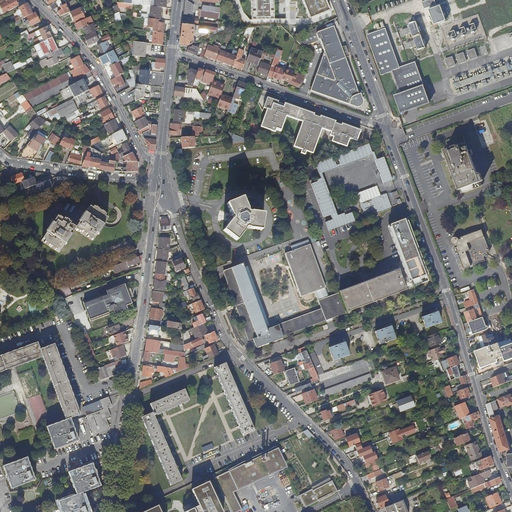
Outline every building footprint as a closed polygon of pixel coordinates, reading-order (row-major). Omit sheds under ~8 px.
[(16,0),(10,0),(0,5),(4,12),(18,5),(17,2),(17,1),(16,0)] [(59,0),(46,0),(49,5),(57,0),(58,2),(51,6),(53,10),(62,6),(59,0)] [(185,0),(183,14),(191,15),(192,5),(185,0)] [(253,0),(255,21),(275,21),(274,0),(253,0)] [(325,0),(302,0),(310,18),(330,11),(325,0)] [(434,0),(428,0),(422,2),(424,9),(436,5),(434,0)] [(33,14),(27,3),(19,7),(19,9),(17,10),(17,11),(19,16),(20,16),(22,16),(23,18),(33,14)] [(218,18),(219,8),(202,5),(201,10),(198,9),(197,16),(218,18)] [(440,5),(429,10),(434,24),(446,20),(440,5)] [(70,12),(75,24),(85,19),(83,14),(86,13),(83,6),(80,8),(79,8),(70,12)] [(159,20),(160,20),(161,8),(151,6),(150,19),(159,20)] [(58,12),(60,17),(70,12),(68,8),(58,12)] [(40,22),(35,13),(26,17),(31,26),(40,22)] [(75,24),(78,31),(83,28),(93,24),(90,17),(85,19),(75,24)] [(194,26),(196,26),(216,28),(225,29),(224,25),(218,20),(215,23),(202,22),(202,24),(198,23),(199,20),(188,18),(187,25),(194,26)] [(153,32),(164,33),(165,24),(158,23),(159,20),(150,19),(148,19),(147,27),(153,28),(152,32),(153,32)] [(425,48),(416,22),(408,24),(417,50),(425,48)] [(93,24),(83,28),(86,35),(98,29),(95,23),(93,24)] [(327,29),(326,24),(294,39),(303,47),(320,41),(324,52),(316,73),(314,72),(313,76),(315,77),(310,91),(355,107),(359,107),(362,104),(362,100),(360,94),(358,94),(345,58),(342,48),(334,27),(327,29)] [(185,48),(193,44),(194,38),(192,38),(194,26),(187,25),(182,25),(180,46),(185,48)] [(208,37),(211,35),(216,34),(216,28),(196,26),(196,28),(198,29),(198,32),(208,33),(208,37)] [(466,26),(448,32),(450,40),(468,34),(466,26)] [(40,44),(52,38),(46,27),(38,31),(41,37),(38,39),(40,44)] [(430,103),(415,62),(400,68),(386,29),(368,35),(382,74),(393,70),(401,93),(395,95),(401,113),(407,111),(430,103)] [(94,32),(84,37),(88,45),(98,41),(94,32)] [(162,45),(164,33),(153,32),(153,36),(150,35),(149,41),(152,41),(152,44),(162,45)] [(57,50),(52,38),(40,44),(34,46),(40,58),(45,56),(57,50)] [(97,46),(101,57),(108,53),(113,50),(111,46),(112,46),(110,40),(102,44),(102,43),(97,46)] [(130,55),(130,56),(145,57),(145,50),(146,44),(146,43),(126,41),(127,43),(129,52),(130,55)] [(208,46),(208,44),(205,43),(200,57),(203,59),(204,56),(208,46)] [(214,48),(208,46),(204,56),(216,60),(221,47),(222,45),(216,43),(214,48)] [(158,55),(166,56),(167,46),(164,46),(152,45),(151,50),(158,51),(158,55)] [(482,54),(488,52),(486,45),(480,47),(482,54)] [(221,47),(216,60),(233,66),(238,52),(233,50),(231,55),(224,52),(226,48),(221,47)] [(186,53),(196,56),(198,51),(188,48),(186,53)] [(57,50),(45,56),(48,61),(46,62),(45,60),(38,63),(41,68),(47,66),(48,68),(50,68),(57,64),(55,58),(56,58),(63,55),(60,49),(57,50)] [(238,52),(233,66),(242,69),(245,60),(241,58),(240,56),(240,55),(242,54),(243,51),(239,49),(238,52)] [(262,53),(251,49),(246,62),(258,66),(260,59),(262,55),(262,53)] [(471,60),(477,57),(474,49),(468,51),(471,60)] [(99,58),(103,65),(106,64),(109,62),(110,64),(111,66),(118,62),(130,56),(130,55),(129,52),(116,58),(113,50),(108,53),(101,57),(99,58)] [(460,63),(466,61),(463,53),(457,55),(460,63)] [(83,65),(79,57),(70,61),(75,69),(83,65)] [(448,67),(455,65),(452,57),(446,59),(448,67)] [(268,76),(281,81),(281,79),(284,70),(276,68),(277,65),(279,59),(274,58),(272,63),(268,76)] [(165,68),(166,60),(156,59),(156,62),(153,62),(152,68),(160,69),(160,67),(165,68)] [(124,73),(118,62),(111,66),(109,66),(115,78),(120,76),(124,73)] [(270,66),(260,63),(257,72),(266,76),(270,66)] [(185,88),(191,89),(197,72),(193,71),(194,66),(190,64),(188,85),(185,85),(185,88)] [(83,66),(83,65),(75,69),(73,70),(70,72),(74,79),(79,77),(84,73),(87,76),(91,73),(85,65),(83,66)] [(66,74),(70,72),(73,70),(71,68),(61,74),(60,75),(61,77),(66,74)] [(191,89),(196,89),(203,71),(198,69),(197,72),(191,89)] [(281,79),(291,82),(293,76),(293,75),(294,72),(285,69),(284,70),(281,79)] [(142,70),(140,85),(150,86),(151,72),(142,70)] [(215,73),(206,70),(204,75),(205,75),(203,79),(204,80),(203,82),(211,85),(213,81),(215,73)] [(299,87),(301,82),(296,80),(297,79),(295,78),(297,73),(298,71),(295,70),(294,72),(293,75),(293,76),(291,82),(290,84),(299,87)] [(305,76),(297,73),(295,78),(297,79),(296,80),(301,82),(302,83),(305,76)] [(10,79),(6,74),(0,76),(0,84),(2,84),(1,82),(4,81),(4,82),(10,79)] [(26,100),(27,101),(69,80),(66,74),(61,77),(23,95),(26,100)] [(116,85),(119,84),(120,87),(125,84),(120,76),(115,78),(111,80),(114,85),(115,84),(116,85)] [(88,91),(82,80),(68,87),(74,98),(77,96),(88,91)] [(214,97),(220,99),(221,96),(224,86),(217,84),(218,82),(213,81),(211,85),(208,93),(214,95),(214,97)] [(246,84),(238,82),(232,100),(228,110),(228,111),(235,114),(238,104),(234,102),(236,98),(240,100),(241,100),(243,96),(242,95),(246,84)] [(135,98),(135,102),(141,99),(150,100),(151,87),(150,86),(140,85),(136,85),(135,98)] [(98,86),(88,91),(77,96),(81,103),(88,100),(86,95),(91,93),(93,98),(103,93),(98,86)] [(175,87),(174,96),(177,96),(180,97),(185,97),(199,98),(202,98),(200,95),(196,89),(191,89),(185,88),(175,87)] [(217,106),(228,110),(232,100),(221,96),(220,99),(217,106)] [(108,105),(104,97),(96,101),(97,104),(96,105),(97,106),(98,105),(100,109),(108,105)] [(278,101),(267,97),(263,108),(267,109),(261,127),(275,132),(276,130),(280,131),(286,116),(303,122),(294,146),(302,149),(301,153),(305,154),(306,151),(313,153),(318,137),(321,128),(335,133),(333,137),(337,138),(335,142),(346,146),(349,138),(356,141),(360,130),(342,124),(341,125),(334,123),(335,121),(321,116),(320,117),(313,115),(314,114),(285,103),(284,105),(278,102),(278,101)] [(78,110),(72,99),(55,108),(61,119),(78,110)] [(32,108),(31,106),(27,101),(26,100),(21,104),(27,112),(32,108)] [(132,112),(136,121),(145,117),(143,113),(145,112),(143,107),(132,112)] [(241,121),(250,124),(255,110),(246,107),(241,121)] [(61,119),(55,108),(40,116),(52,123),(61,119)] [(109,109),(101,113),(102,116),(105,122),(114,118),(109,109)] [(192,112),(175,110),(174,121),(184,122),(185,113),(198,114),(198,117),(209,119),(210,114),(192,112)] [(38,117),(38,116),(36,118),(33,121),(29,125),(32,127),(31,129),(32,130),(27,135),(31,140),(38,132),(47,121),(38,117)] [(136,121),(135,122),(140,131),(144,129),(148,127),(148,125),(151,125),(151,122),(148,122),(146,117),(145,117),(136,121)] [(118,129),(113,120),(104,125),(108,134),(118,129)] [(69,132),(81,126),(80,124),(68,130),(69,132)] [(171,124),(169,134),(177,135),(177,134),(177,130),(180,130),(181,130),(182,125),(171,124)] [(158,126),(151,125),(148,125),(148,127),(144,129),(146,132),(149,130),(149,133),(151,133),(151,134),(156,135),(158,126)] [(202,133),(202,127),(195,126),(193,126),(192,135),(198,136),(198,132),(202,133)] [(18,136),(10,127),(4,132),(3,132),(11,143),(18,136)] [(140,131),(138,132),(139,135),(142,134),(148,150),(155,151),(156,135),(151,134),(151,133),(149,133),(149,130),(146,132),(144,129),(140,131)] [(127,140),(122,131),(110,137),(115,146),(127,140)] [(47,138),(38,132),(31,140),(27,145),(34,149),(35,148),(39,151),(47,138)] [(68,147),(72,150),(76,142),(70,139),(69,141),(66,139),(68,134),(65,132),(62,137),(64,138),(60,145),(66,148),(66,147),(68,147)] [(59,139),(52,134),(48,141),(55,145),(59,139)] [(233,134),(230,143),(244,142),(245,138),(233,134)] [(445,141),(448,149),(465,142),(462,134),(445,141)] [(194,137),(182,138),(182,149),(195,147),(194,137)] [(460,194),(481,186),(480,182),(482,181),(480,174),(477,175),(470,155),(472,154),(471,150),(468,151),(465,142),(448,149),(442,151),(445,159),(447,159),(460,194)] [(121,158),(123,157),(131,153),(126,144),(122,146),(124,150),(122,150),(123,152),(125,152),(125,153),(120,156),(120,157),(121,158)] [(337,156),(340,165),(372,153),(369,144),(337,156)] [(50,151),(44,161),(49,162),(54,153),(50,151)] [(82,167),(89,168),(89,167),(91,158),(92,154),(87,152),(85,158),(82,167)] [(80,164),(82,156),(71,153),(68,161),(80,164)] [(123,157),(126,162),(127,162),(136,162),(132,153),(131,153),(123,157)] [(333,157),(315,164),(319,173),(336,166),(333,157)] [(383,157),(375,161),(383,184),(392,181),(383,157)] [(99,169),(101,161),(101,160),(91,158),(89,167),(99,169)] [(114,171),(115,161),(109,160),(109,163),(101,161),(99,169),(98,169),(114,171)] [(136,162),(127,162),(127,166),(126,166),(126,167),(117,167),(118,162),(115,161),(114,171),(119,172),(124,172),(138,172),(138,162),(136,162)] [(5,178),(14,175),(12,170),(3,173),(5,178)] [(24,180),(21,173),(11,177),(14,184),(24,180)] [(30,178),(22,181),(25,188),(35,184),(36,184),(34,177),(30,178)] [(36,184),(35,184),(38,192),(52,187),(49,179),(36,184)] [(322,180),(311,184),(312,186),(323,218),(334,214),(322,180)] [(365,214),(366,217),(392,208),(387,193),(361,203),(365,214)] [(249,211),(243,197),(227,203),(231,213),(233,217),(230,221),(223,230),(237,240),(246,228),(254,229),(262,230),(264,213),(249,211)] [(91,207),(76,228),(70,224),(71,223),(69,221),(66,219),(64,218),(65,218),(59,214),(53,222),(52,222),(46,230),(47,231),(42,238),(45,239),(44,241),(45,242),(45,243),(48,245),(49,244),(52,247),(51,247),(54,249),(55,249),(56,250),(57,248),(60,250),(65,244),(66,244),(72,235),(71,234),(75,229),(79,232),(79,231),(80,232),(80,233),(87,237),(88,238),(91,240),(91,239),(93,240),(97,234),(98,235),(104,225),(103,225),(108,218),(105,216),(106,215),(104,214),(105,213),(102,211),(101,212),(98,209),(99,209),(96,207),(95,207),(94,206),(93,208),(91,207)] [(352,212),(325,222),(328,231),(331,230),(355,222),(356,221),(354,218),(352,212)] [(392,224),(414,284),(434,277),(426,257),(411,216),(392,224)] [(464,268),(485,260),(484,257),(486,256),(488,255),(487,251),(489,250),(487,243),(488,242),(486,241),(487,240),(485,239),(486,238),(484,237),(481,230),(474,232),(472,231),(472,233),(470,232),(469,234),(467,233),(466,235),(465,234),(464,236),(462,235),(462,237),(459,237),(460,239),(459,239),(458,238),(456,237),(455,237),(453,237),(452,239),(451,240),(451,242),(452,243),(454,244),(456,244),(457,246),(456,247),(464,268)] [(169,249),(170,238),(164,238),(164,239),(159,239),(158,248),(169,249)] [(293,249),(311,244),(309,240),(291,245),(293,249)] [(283,336),(346,313),(339,294),(329,297),(309,245),(285,254),(301,297),(315,292),(321,309),(279,325),(278,324),(278,325),(266,329),(242,264),(232,268),(233,272),(231,272),(230,269),(225,271),(224,272),(225,274),(225,275),(247,337),(256,334),(257,338),(253,339),(256,348),(275,341),(274,339),(282,336),(283,338),(283,336)] [(170,249),(167,250),(167,251),(158,250),(157,260),(166,261),(167,252),(170,253),(170,249)] [(138,256),(112,266),(114,272),(115,273),(133,266),(133,265),(140,262),(138,256)] [(185,268),(181,258),(174,261),(172,262),(176,271),(185,268)] [(155,274),(155,279),(165,280),(166,280),(167,278),(164,278),(164,275),(165,263),(157,261),(155,274)] [(408,289),(400,269),(365,282),(340,292),(347,312),(408,289)] [(184,292),(190,289),(184,276),(178,279),(184,292)] [(165,280),(155,279),(154,290),(164,291),(165,280)] [(73,295),(68,284),(59,287),(64,299),(73,295)] [(125,306),(131,303),(129,298),(132,296),(129,289),(126,290),(124,285),(108,291),(107,292),(107,293),(83,302),(89,319),(110,311),(113,310),(125,306)] [(194,292),(193,288),(190,289),(184,292),(183,292),(184,294),(186,294),(187,295),(188,294),(190,299),(192,298),(193,301),(199,298),(196,291),(194,292)] [(474,289),(469,291),(470,295),(469,296),(471,302),(472,302),(473,305),(479,303),(474,289)] [(163,292),(153,291),(152,301),(162,303),(163,292)] [(201,303),(203,302),(202,299),(188,305),(189,309),(190,308),(191,310),(194,309),(195,313),(204,309),(201,303)] [(483,317),(479,303),(473,305),(475,309),(477,308),(481,318),(483,317)] [(127,310),(125,306),(113,310),(115,315),(127,310)] [(155,324),(162,325),(163,321),(159,321),(161,310),(151,308),(150,320),(155,320),(155,324)] [(468,323),(477,319),(474,309),(465,312),(468,323)] [(110,311),(89,319),(90,321),(111,313),(110,311)] [(441,322),(437,311),(422,317),(426,327),(441,322)] [(203,324),(205,323),(202,314),(194,318),(196,322),(193,324),(194,328),(203,324)] [(484,320),(483,317),(481,318),(469,323),(473,335),(481,332),(487,330),(484,320)] [(119,327),(117,322),(107,326),(108,330),(108,331),(109,334),(119,330),(118,327),(119,327)] [(201,337),(206,335),(207,334),(205,330),(206,329),(203,324),(194,328),(192,329),(196,339),(201,337)] [(162,326),(160,326),(160,327),(149,325),(147,334),(153,335),(153,337),(160,338),(160,336),(158,336),(160,327),(161,329),(163,329),(164,327),(162,326)] [(395,339),(391,325),(375,331),(380,344),(383,343),(383,344),(387,343),(386,342),(387,341),(388,342),(389,342),(388,341),(395,339)] [(128,341),(124,331),(113,336),(117,346),(128,341)] [(217,340),(213,331),(208,334),(207,334),(206,335),(209,344),(217,340)] [(92,344),(87,333),(80,336),(85,346),(92,344)] [(441,346),(437,333),(425,337),(426,340),(427,340),(431,350),(434,348),(438,347),(441,346)] [(482,348),(496,344),(493,337),(487,340),(486,336),(483,336),(479,338),(480,340),(480,342),(482,348)] [(202,341),(201,337),(196,339),(190,342),(191,346),(202,341)] [(145,352),(155,353),(158,354),(159,349),(160,341),(147,339),(145,352)] [(0,356),(0,372),(43,357),(40,349),(37,342),(0,356)] [(349,355),(345,342),(329,347),(333,360),(334,360),(336,366),(342,364),(340,358),(349,355)] [(511,343),(501,348),(499,343),(496,344),(482,348),(475,351),(481,367),(497,361),(499,365),(504,363),(502,358),(503,357),(505,361),(511,357),(511,343)] [(80,415),(54,344),(40,349),(43,357),(66,420),(71,418),(80,415)] [(204,361),(218,355),(214,345),(204,349),(207,355),(202,357),(204,361)] [(126,355),(122,346),(110,350),(113,357),(117,356),(118,358),(126,355)] [(439,349),(438,347),(434,348),(431,350),(430,350),(426,351),(422,353),(426,363),(428,362),(432,360),(438,358),(442,357),(441,353),(444,352),(443,348),(439,349)] [(311,362),(308,355),(306,351),(301,353),(304,361),(303,362),(304,364),(311,362)] [(145,352),(143,361),(149,361),(150,361),(151,354),(155,355),(155,353),(145,352)] [(317,375),(323,373),(314,352),(308,355),(311,362),(317,375)] [(455,356),(439,362),(438,358),(432,360),(433,363),(434,363),(436,367),(440,365),(442,371),(446,369),(457,365),(458,364),(455,356)] [(178,372),(186,369),(185,357),(180,357),(178,371),(176,371),(175,373),(178,372)] [(365,359),(367,365),(369,370),(374,368),(370,357),(365,359)] [(365,359),(365,358),(355,362),(343,366),(328,371),(323,373),(317,375),(319,380),(319,382),(339,375),(367,365),(365,359)] [(104,366),(99,368),(97,368),(95,369),(100,381),(108,377),(105,368),(114,365),(115,367),(122,364),(120,360),(115,362),(113,362),(109,364),(104,366)] [(273,375),(284,371),(280,360),(269,364),(273,375)] [(319,380),(317,375),(311,362),(304,364),(303,365),(305,370),(308,368),(314,382),(319,380)] [(254,431),(225,363),(214,368),(217,375),(218,378),(224,392),(226,395),(232,409),(233,411),(239,425),(240,428),(243,435),(254,431)] [(169,376),(173,374),(171,368),(168,368),(160,367),(147,364),(147,366),(143,366),(142,376),(151,377),(151,373),(152,369),(152,368),(153,368),(153,369),(157,369),(156,371),(165,373),(165,371),(167,371),(169,376)] [(457,365),(446,369),(450,380),(460,377),(458,372),(459,372),(457,365)] [(304,381),(299,366),(284,371),(289,386),(304,381)] [(399,379),(395,367),(380,372),(385,384),(399,379)] [(491,378),(494,387),(506,382),(504,378),(507,377),(505,373),(491,378)] [(323,391),(325,397),(373,380),(371,374),(323,391)] [(467,388),(468,387),(464,376),(461,377),(459,378),(461,384),(455,386),(456,388),(451,390),(452,393),(467,388)] [(309,383),(295,389),(295,390),(297,394),(311,388),(309,383)] [(444,387),(448,396),(448,397),(458,394),(460,400),(470,396),(467,388),(452,393),(451,390),(449,385),(444,387)] [(154,416),(189,400),(184,389),(150,404),(154,413),(153,414),(152,413),(142,418),(171,485),(182,480),(154,416)] [(301,394),(305,405),(317,400),(313,390),(301,394)] [(382,390),(368,395),(372,407),(386,401),(382,390)] [(511,393),(504,397),(503,395),(497,397),(501,407),(507,404),(508,406),(511,403),(511,393)] [(109,401),(107,397),(82,407),(86,416),(90,427),(106,421),(105,419),(110,418),(107,408),(111,406),(109,401)] [(337,411),(355,404),(354,400),(336,406),(337,411)] [(409,407),(407,400),(398,404),(400,410),(409,407)] [(494,401),(486,404),(501,454),(504,453),(504,450),(509,448),(500,416),(494,417),(493,416),(494,416),(493,411),(497,409),(494,401)] [(460,404),(454,406),(459,419),(461,418),(470,415),(469,414),(470,413),(469,410),(467,409),(464,402),(460,404)] [(322,411),(320,412),(323,421),(331,418),(328,411),(326,411),(325,410),(322,411)] [(467,432),(474,429),(473,426),(471,420),(476,418),(477,419),(479,418),(477,411),(470,415),(461,418),(465,429),(467,432)] [(72,421),(71,418),(66,420),(46,427),(51,441),(54,449),(78,440),(72,421)] [(106,421),(90,427),(93,435),(109,429),(106,421)] [(332,430),(333,433),(335,440),(343,437),(340,427),(332,430)] [(405,440),(408,438),(406,434),(405,435),(403,431),(400,432),(399,429),(389,433),(393,443),(403,439),(402,436),(404,436),(405,440)] [(356,433),(345,437),(349,448),(360,443),(356,433)] [(456,446),(469,441),(466,433),(453,438),(456,446)] [(482,456),(476,441),(466,446),(472,460),(482,456)] [(372,446),(372,445),(354,452),(356,457),(361,455),(365,453),(373,450),(371,446),(372,446)] [(285,466),(277,447),(217,477),(235,511),(243,508),(235,490),(285,466)] [(419,464),(429,460),(425,451),(418,454),(420,458),(417,459),(419,464)] [(490,456),(480,460),(482,463),(478,465),(480,470),(492,465),(491,461),(492,461),(490,456)] [(3,466),(11,489),(35,480),(27,457),(3,466)] [(379,469),(375,460),(365,464),(366,468),(370,466),(373,471),(379,469)] [(101,486),(92,463),(68,472),(76,494),(58,501),(61,511),(89,511),(82,493),(101,486)] [(468,483),(470,489),(484,483),(482,479),(490,475),(488,470),(483,472),(471,477),(473,481),(468,483)] [(484,483),(470,489),(472,493),(488,486),(488,487),(491,486),(501,482),(499,477),(484,483)] [(385,478),(375,482),(379,491),(389,487),(385,478)] [(337,492),(331,480),(299,495),(306,507),(337,492)] [(222,511),(208,482),(191,489),(199,506),(186,511),(222,511)] [(495,490),(484,495),(489,508),(501,503),(495,490)] [(380,508),(389,504),(385,496),(376,499),(380,508)] [(446,501),(450,509),(456,506),(453,497),(450,498),(446,499),(446,501)] [(387,511),(405,511),(401,500),(385,507),(387,511)]
